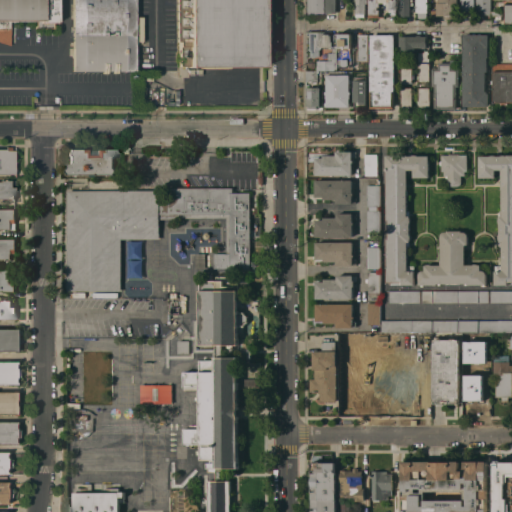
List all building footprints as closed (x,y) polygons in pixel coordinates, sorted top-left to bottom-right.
[(0,0),(58,0),(58,21),(56,21),(56,23),(40,23),(40,20),(12,20),(12,21),(10,21),(0,21),(0,0)] [(133,0),(134,71),(105,70),(105,71),(72,71),(72,0),(133,0)] [(188,0),(188,66),(178,66),(178,41),(175,41),(175,0),(188,0)] [(261,0),(262,66),(188,67),(188,66),(188,0),(261,0)] [(316,13),(316,14),(307,14),(306,0),(321,0),(321,13),(316,13)] [(322,0),(336,0),(336,13),(323,12),(322,0)] [(354,0),(367,0),(367,3),(365,3),(364,14),(364,17),(355,16),(355,13),(354,13),(354,0)] [(368,0),(396,0),(396,9),(396,15),(388,15),(388,10),(386,10),(386,2),(378,2),(378,7),(376,7),(376,9),(378,9),(378,16),(383,16),(383,17),(368,17),(368,0)] [(409,0),(409,15),(399,15),(399,0),(409,0)] [(426,0),(426,12),(425,12),(425,18),(417,18),(417,12),(414,12),(414,0),(426,0)] [(457,0),(457,4),(454,4),(454,15),(436,15),(436,2),(439,2),(439,0),(457,0)] [(474,0),(474,8),(471,8),(471,11),(466,11),(460,11),(460,1),(461,2),(461,0),(474,0)] [(490,0),(490,14),(482,14),(482,11),(476,11),(476,0),(490,0)] [(503,22),(511,22),(511,4),(504,4),(503,22)] [(501,11),(501,16),(500,16),(500,20),(494,20),(494,16),(490,16),(490,11),(501,11)] [(0,21),(10,21),(10,36),(10,45),(0,41),(0,21)] [(322,48),(320,50),(320,56),(318,56),(308,57),(308,50),(307,50),(307,32),(321,32),(321,34),(322,34),(322,48)] [(358,32),(368,32),(368,61),(357,61),(358,32)] [(351,33),(352,70),(337,70),(337,60),(339,60),(339,48),(336,47),(336,34),(351,33)] [(330,34),(334,34),(334,47),(322,47),(322,48),(322,34),(330,34)] [(369,34),(393,34),(393,108),(369,108),(369,34)] [(463,106),(463,34),(488,34),(488,57),(487,57),(487,71),(485,71),(485,91),(487,91),(487,93),(488,93),(488,106),(463,106)] [(416,36),(416,35),(421,35),(421,36),(426,36),(426,47),(414,47),(414,51),(399,51),(399,36),(416,36)] [(332,60),(327,60),(327,53),(332,53),(332,48),(337,48),(337,69),(335,69),(335,70),(316,71),(316,60),(322,60),(332,60)] [(429,61),(418,61),(418,50),(429,50),(429,61)] [(429,81),(418,81),(418,79),(417,79),(417,75),(418,75),(418,63),(429,62),(429,81)] [(434,86),(431,86),(431,68),(437,68),(437,62),(452,62),(452,68),(458,68),(458,83),(456,83),(456,109),(434,109),(434,86)] [(402,83),(401,81),(400,63),(412,63),(412,83),(402,83)] [(511,102),(507,102),(507,103),(501,103),(501,102),(493,102),(493,83),(491,83),(491,80),(493,80),(493,63),(511,63),(511,102)] [(307,71),(318,71),(318,78),(320,78),(320,81),(318,81),(318,82),(307,82),(307,71)] [(349,91),(350,91),(351,94),(350,94),(350,98),(349,98),(349,102),(350,102),(350,105),(349,105),(349,106),(326,107),(326,106),(325,106),(325,102),(326,102),(326,98),(325,98),(325,94),(324,94),(324,91),(326,91),(326,74),(349,74),(349,91)] [(354,76),(367,77),(366,104),(359,104),(360,102),(354,102),(354,76)] [(321,108),(310,108),(310,106),(307,106),(307,87),(321,87),(321,108)] [(400,87),(412,87),(412,95),(413,95),(413,98),(412,98),(412,106),(411,106),(411,107),(406,107),(406,106),(400,106),(400,87)] [(429,106),(424,106),(424,107),(419,107),(419,106),(418,106),(418,104),(417,104),(417,100),(418,100),(418,87),(429,87),(429,106)] [(0,149),(6,149),(6,146),(11,147),(11,150),(15,150),(15,174),(0,174),(0,149)] [(114,149),(114,150),(116,152),(116,154),(114,156),(114,167),(116,169),(116,171),(114,173),(114,175),(97,175),(97,176),(89,176),(89,174),(80,174),(80,175),(68,175),(68,173),(67,172),(67,169),(68,167),(68,156),(67,155),(67,152),(68,150),(68,149),(114,149)] [(315,175),(315,157),(323,157),(323,155),(336,155),(336,151),(352,151),(352,152),(356,152),(356,157),(352,157),(352,160),(353,160),(353,162),(352,162),(352,174),(315,175)] [(467,171),(465,171),(465,175),(461,175),(461,182),(460,184),(459,185),(458,185),(451,185),(449,185),(448,184),(448,182),(447,175),(444,175),(444,171),(441,171),(441,165),(440,165),(440,161),(441,161),(441,155),(449,155),(449,153),(459,153),(459,154),(467,154),(467,171)] [(378,175),(365,175),(365,154),(378,154),(378,175)] [(386,238),(388,238),(388,220),(386,220),(386,167),(386,154),(405,154),(408,155),(412,155),(414,154),(416,154),(418,155),(429,155),(429,177),(413,177),(413,169),(407,169),(407,189),(407,211),(409,211),(409,217),(410,217),(410,220),(410,222),(409,223),(409,234),(410,235),(410,237),(410,238),(410,240),(409,246),(407,246),(407,265),(414,265),(414,284),(400,284),(400,282),(387,282),(386,238)] [(495,284),(495,265),(502,265),(502,246),(499,246),(499,240),(498,238),(498,237),(498,236),(499,233),(499,223),(498,222),(498,220),(498,219),(499,216),(499,210),(501,210),(502,189),(501,189),(501,169),(495,169),(495,177),(479,177),(479,156),(490,155),(493,155),(495,155),(496,155),(500,155),(502,155),(504,155),(506,155),(507,155),(507,154),(511,154),(511,281),(508,281),(508,284),(495,284)] [(257,168),(257,184),(210,183),(210,167),(257,168)] [(367,177),(378,177),(378,179),(380,179),(380,206),(367,206),(367,177)] [(0,180),(4,180),(4,179),(6,179),(6,180),(10,180),(10,187),(15,187),(15,193),(16,193),(16,196),(14,196),(14,200),(12,200),(12,199),(0,199),(0,180)] [(352,180),(352,192),(354,192),(354,195),(352,195),(352,197),(356,197),(356,203),(352,203),(336,203),(336,199),(323,199),(323,197),(315,197),(315,180),(352,180)] [(159,190),(159,187),(232,187),(232,192),(250,192),(250,269),(230,269),(230,268),(214,268),(214,253),(226,253),(226,218),(159,219),(159,238),(121,238),(121,291),(68,291),(68,190),(159,190)] [(0,209),(14,209),(14,210),(16,210),(16,215),(15,215),(15,223),(15,229),(0,229),(0,209)] [(367,210),(380,210),(380,231),(367,231),(367,210)] [(315,237),(315,219),(323,219),(323,217),(336,217),(336,213),(356,213),(356,219),(353,219),(353,221),(354,221),(354,224),(352,224),(352,237),(315,237)] [(468,284),(468,283),(437,283),(437,284),(419,284),(419,274),(419,272),(421,271),(422,270),(424,270),(424,265),(426,265),(428,264),(429,264),(430,264),(432,265),(440,265),(440,235),(441,233),(442,232),(444,232),(447,232),(447,230),(461,230),(461,232),(464,231),(466,232),(466,233),(467,234),(468,235),(468,244),(464,244),(465,264),(473,264),(474,264),(476,263),(479,264),(480,264),(480,270),(483,270),(484,270),(485,271),(486,273),(486,284),(468,284)] [(0,238),(15,238),(15,253),(11,253),(11,259),(0,259),(0,238)] [(353,242),(353,254),(354,254),(354,256),(353,256),(353,259),(356,259),(356,264),(353,265),(336,265),(336,261),(324,261),(324,259),(316,259),(315,242),(353,242)] [(380,268),(367,268),(367,247),(380,246),(380,268)] [(205,268),(195,268),(195,253),(205,253),(205,268)] [(0,291),(0,268),(16,269),(16,282),(14,282),(14,291),(0,291)] [(368,272),(380,272),(380,293),(367,293),(368,272)] [(315,298),(316,281),(324,281),(324,279),(336,279),(336,275),(356,275),(356,281),(354,281),(354,286),(353,286),(352,298),(315,298)] [(238,312),(243,312),(247,316),(247,322),(243,326),(238,326),(238,345),(222,345),(222,357),(238,357),(239,468),(223,468),(223,480),(230,480),(230,511),(208,511),(208,480),(216,480),(216,471),(208,471),(208,462),(215,462),(215,459),(201,459),(200,444),(184,444),(184,428),(200,428),(200,387),(184,387),(184,382),(181,382),(181,377),(184,377),(184,372),(200,372),(200,366),(198,366),(198,360),(200,360),(215,360),(215,345),(200,345),(200,280),(222,280),(222,286),(227,286),(227,290),(238,290),(238,312)] [(420,290),(420,302),(386,302),(386,290),(420,290)] [(422,302),(422,291),(488,290),(488,302),(422,302)] [(511,290),(511,302),(490,302),(490,290),(511,290)] [(0,319),(0,301),(1,301),(1,300),(5,300),(5,299),(6,299),(6,300),(11,300),(11,307),(15,307),(15,319),(0,319)] [(315,303),(353,303),(352,316),(354,316),(354,321),(356,321),(356,326),(337,327),(336,323),(324,323),(324,321),(315,320),(315,303)] [(368,303),(380,303),(380,324),(368,324),(368,303)] [(511,320),(511,332),(381,332),(381,320),(511,320)] [(16,352),(12,352),(12,351),(0,351),(0,328),(13,328),(16,328),(16,352)] [(397,333),(397,339),(399,339),(399,352),(369,352),(369,333),(397,333)] [(416,339),(417,339),(417,342),(416,342),(416,355),(400,354),(400,335),(416,336),(416,339)] [(487,335),(487,342),(488,342),(488,347),(487,354),(463,354),(464,335),(487,335)] [(433,342),(434,342),(434,339),(436,339),(436,338),(442,338),(442,339),(451,339),(451,338),(456,338),(456,339),(459,339),(459,343),(460,343),(459,399),(459,402),(458,402),(458,403),(449,403),(449,402),(444,402),(444,403),(434,403),(434,402),(434,398),(433,398),(433,342)] [(351,339),(367,339),(367,351),(351,351),(351,339)] [(189,354),(178,353),(178,340),(189,340),(189,354)] [(320,401),(320,394),(317,391),(310,391),(310,379),(314,379),(314,369),(313,369),(313,351),(322,351),(322,341),(335,341),(336,401),(320,401)] [(85,360),(83,360),(83,354),(85,354),(85,351),(101,351),(101,402),(85,402),(85,360)] [(476,370),(463,370),(463,359),(476,359),(476,370)] [(0,361),(16,361),(16,369),(19,368),(19,377),(16,377),(16,384),(0,384),(0,361)] [(511,397),(508,397),(508,401),(501,401),(501,397),(495,397),(495,374),(493,374),(493,361),(509,361),(509,365),(511,365),(511,397)] [(360,387),(362,387),(362,397),(355,397),(355,401),(348,401),(348,397),(340,397),(340,369),(352,369),(352,366),(360,366),(360,387)] [(422,381),(423,381),(423,399),(420,399),(420,400),(416,400),(416,399),(409,399),(409,401),(407,401),(407,399),(402,399),(402,393),(401,393),(401,378),(402,378),(402,377),(406,377),(406,374),(405,374),(405,370),(405,368),(422,368),(422,381)] [(389,380),(394,380),(394,397),(377,397),(377,398),(370,398),(370,381),(383,381),(383,374),(383,371),(388,371),(388,374),(389,374),(389,379),(389,380)] [(474,398),(474,399),(472,399),(470,400),(468,400),(466,399),(463,399),(463,392),(465,392),(465,371),(474,371),(474,372),(484,373),(484,375),(484,380),(484,391),(490,391),(490,397),(474,398)] [(259,378),(259,386),(244,386),(244,378),(259,378)] [(171,384),(171,403),(140,403),(140,384),(171,384)] [(0,391),(12,391),(12,390),(17,390),(17,401),(16,401),(16,404),(17,415),(12,415),(12,414),(0,414),(0,391)] [(0,444),(0,421),(16,421),(16,428),(19,428),(19,437),(16,437),(16,444),(0,444)] [(0,451),(7,451),(7,459),(11,458),(11,466),(7,466),(7,474),(0,474),(0,451)] [(403,511),(403,499),(403,461),(460,460),(460,470),(465,470),(465,461),(487,461),(487,490),(488,490),(488,498),(487,498),(487,511),(403,511)] [(311,511),(311,510),(316,510),(316,507),(311,507),(311,491),(316,491),(316,489),(311,489),(311,473),(315,473),(315,470),(311,470),(311,462),(316,462),(316,461),(320,461),(320,462),(336,462),(336,511),(311,511)] [(511,493),(505,493),(505,495),(507,495),(507,497),(505,497),(505,500),(510,500),(510,506),(511,506),(511,510),(510,510),(510,511),(493,511),(493,470),(499,470),(499,466),(506,466),(506,470),(511,470),(511,493)] [(362,488),(364,488),(364,501),(352,501),(352,498),(349,498),(349,497),(340,497),(340,470),(351,470),(351,471),(353,471),(353,468),(358,468),(358,470),(362,470),(362,488)] [(372,477),(370,477),(370,474),(372,474),(372,471),(387,471),(387,473),(392,473),(392,495),(388,495),(388,499),(379,499),(379,501),(373,501),(373,499),(372,499),(372,477)] [(0,481),(7,481),(7,489),(11,489),(11,496),(7,496),(7,503),(0,503),(0,481)] [(74,511),(74,492),(75,492),(75,488),(81,488),(81,492),(112,492),(112,488),(119,487),(119,492),(119,491),(124,491),(124,502),(119,502),(119,511),(74,511)] [(341,511),(341,502),(349,502),(349,511),(341,511)]
